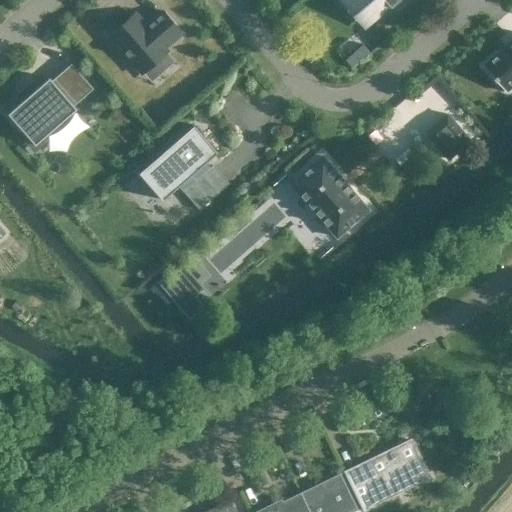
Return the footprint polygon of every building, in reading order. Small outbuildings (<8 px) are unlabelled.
[(361,0),(375,16),(388,4),(388,5),(394,0),(361,0)] [(135,13),(108,36),(141,73),(167,51),(164,47),(181,33),(162,11),(145,25),(135,13)] [(511,39),(482,66),(505,92),(511,86),(511,39)] [(48,77),(7,113),(34,145),(76,109),(73,106),(92,89),(70,63),(51,80),(48,77)] [(447,114),(425,133),(448,159),(470,140),(447,114)] [(193,125),(138,173),(161,200),(217,152),(193,125)] [(322,156),(290,184),(336,237),(369,209),(322,156)] [(213,165),(183,192),(198,209),(228,183),(213,165)] [(411,440),(344,472),(362,508),(418,481),(419,483),(420,482),(421,481),(422,481),(423,480),(424,479),(424,478),(425,477),(426,476),(426,474),(426,473),(427,472),(427,471),(427,469),(427,468),(427,467),(426,466),(426,465),(425,463),(424,464),(411,440)] [(339,475),(301,493),(310,511),(354,511),(357,511),(362,508),(344,472),(339,475)] [(310,511),(301,493),(263,511),(310,511)] [(235,511),(229,499),(209,509),(210,511),(235,511)]
